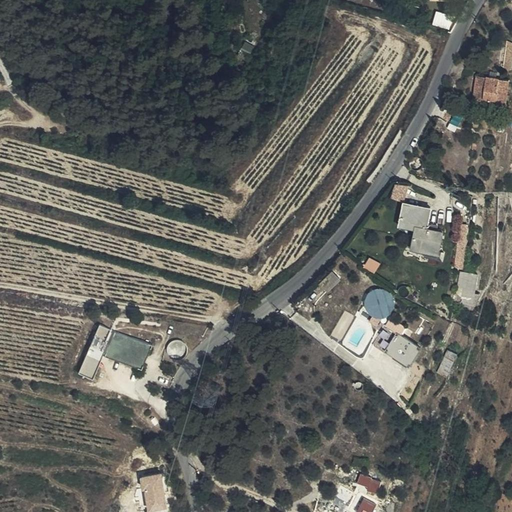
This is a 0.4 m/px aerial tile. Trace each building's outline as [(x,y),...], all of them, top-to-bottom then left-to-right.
[(450,25),(454,15),(438,10),(435,19),(450,25)] [(506,69),(511,68),(511,39),(508,39),(499,78),(480,74),(474,98),(483,100),(486,97),(498,99),(500,104),(506,105),(511,81),(504,79),(506,69)] [(394,196),(408,199),(410,184),(397,181),(394,196)] [(406,200),(402,221),(418,224),(417,229),(413,249),(422,251),(423,247),(442,250),(446,230),(430,227),(434,205),(406,200)] [(462,270),(459,301),(477,303),(479,272),(462,270)] [(330,289),(342,277),(339,274),(336,271),(325,283),(326,287),(330,289)] [(370,288),(369,316),(395,316),(395,289),(370,288)] [(105,353),(115,328),(102,323),(82,370),(95,375),(105,353)] [(143,367),(153,342),(115,328),(105,353),(143,367)] [(400,332),(389,351),(413,365),(424,347),(400,332)] [(447,349),(441,372),(451,374),(457,352),(447,349)] [(374,477),(364,472),(361,478),(378,486),(380,482),(374,478),(374,477)] [(372,511),(374,507),(362,501),(356,511),(372,511)]
